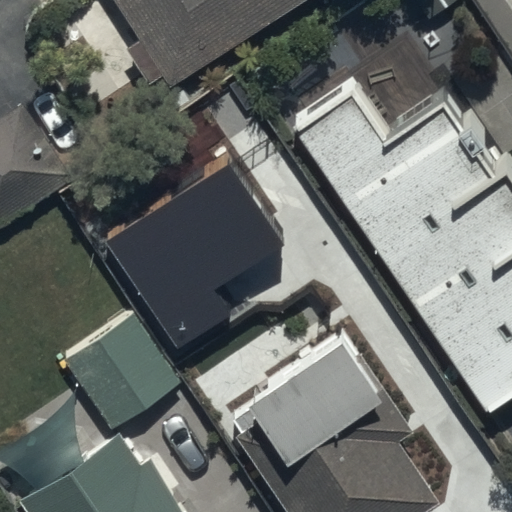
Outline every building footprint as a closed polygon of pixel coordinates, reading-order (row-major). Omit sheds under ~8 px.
[(118,0),(175,85),(304,0),(118,0)] [(296,116),(329,165),(490,409),(511,394),(511,187),(446,88),(390,125),(358,76),(296,116)] [(0,222),(72,175),(24,101),(0,117),(0,222)] [(227,147),(104,232),(180,343),(238,304),(219,277),(285,232),(227,147)] [(64,352),(113,426),(183,380),(134,306),(64,352)] [(238,415),(248,430),(244,433),(295,511),(416,511),(438,498),(400,440),(414,431),(353,339),(238,415)] [(25,494),(36,511),(200,511),(161,453),(146,463),(124,430),(25,494)]
